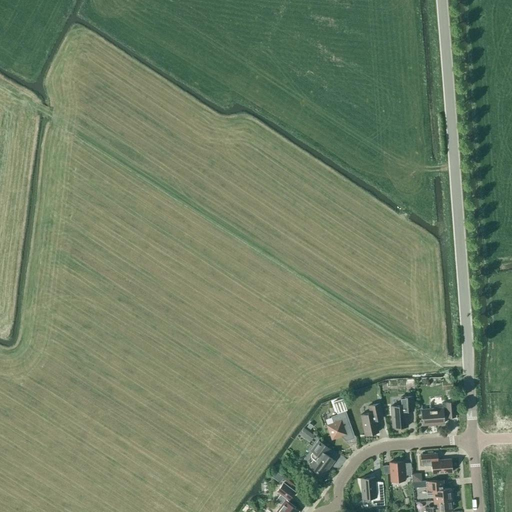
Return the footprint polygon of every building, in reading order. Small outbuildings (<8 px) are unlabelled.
[(454,380),(442,382),(443,390),(455,389),(454,380)] [(408,426),(407,411),(413,410),(412,396),(400,397),(401,406),(390,406),(392,427),(408,426)] [(342,399),(333,402),(337,414),(346,410),(342,399)] [(455,417),(454,402),(441,403),(441,408),(421,409),(423,425),(444,424),(443,417),(447,416),(447,417),(455,417)] [(378,432),(376,420),(383,418),(379,404),(368,406),(370,413),(360,415),(364,435),(378,432)] [(344,434),(346,440),(353,437),(345,413),(332,417),(334,423),(327,425),(332,439),(344,434)] [(309,432),(304,438),(310,442),(314,436),(309,432)] [(310,467),(322,476),(334,460),(326,454),(329,449),(318,441),(311,450),(318,456),(310,467)] [(421,466),(431,465),(432,474),(451,472),(450,459),(437,460),(436,454),(421,455),(421,466)] [(403,461),(389,462),(390,481),(405,480),(404,475),(411,475),(410,463),(403,463),(403,461)] [(371,498),(371,506),(384,505),(383,491),(375,492),(374,477),(360,479),(362,498),(371,498)] [(433,494),(434,501),(452,500),(451,488),(444,489),(443,480),(426,481),(427,495),(433,494)] [(276,501),(282,505),(276,511),(297,511),(298,511),(285,501),(287,499),(288,500),(294,492),(283,483),(277,491),(281,494),(276,501)] [(452,511),(452,500),(434,501),(434,507),(425,508),(425,511),(444,511),(452,511)]
